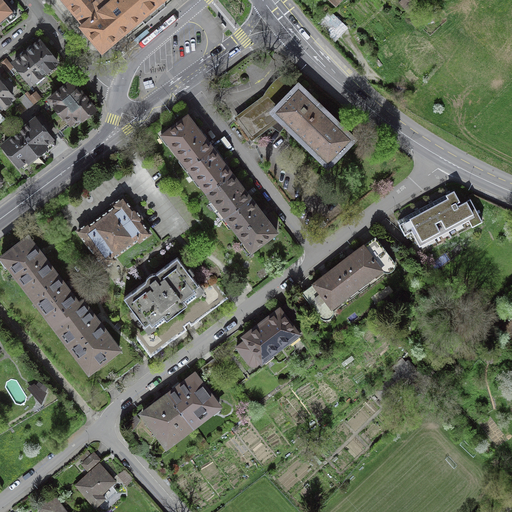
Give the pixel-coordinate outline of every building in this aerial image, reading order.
[(5,0),(0,0),(0,22),(6,17),(9,21),(17,16),(13,12),(14,11),(5,0)] [(63,0),(82,23),(81,24),(104,53),(130,32),(133,36),(146,26),(158,16),(177,0),(63,0)] [(410,15),(419,7),(412,0),(402,0),(399,3),(410,15)] [(338,25),(341,22),(330,12),(324,18),(335,28),(338,25)] [(27,52),(44,72),(46,71),(49,74),(56,68),(53,64),(56,62),(39,42),(30,49),(27,52)] [(41,74),(44,72),(27,52),(24,54),(14,62),(31,82),(34,80),(37,84),(44,78),(41,74)] [(13,67),(6,59),(4,61),(1,63),(7,71),(13,67)] [(328,163),(352,138),(298,86),(299,85),(286,73),(284,74),(281,75),(278,77),(276,79),(274,81),(272,83),(270,85),(268,87),(267,89),(266,91),(265,93),(264,95),(262,98),(248,109),(250,112),(239,121),(254,140),(271,128),(279,133),(286,123),(328,163)] [(0,107),(2,106),(5,110),(12,104),(9,100),(12,98),(0,82),(0,107)] [(71,82),(50,98),(57,106),(56,106),(64,116),(64,115),(71,123),(74,127),(85,118),(84,117),(94,108),(80,92),(75,87),(71,82)] [(31,96),(28,92),(26,94),(33,104),(41,98),(36,92),(34,94),(31,96)] [(33,104),(25,94),(22,97),(19,99),(27,109),(33,104)] [(19,105),(17,107),(21,113),(26,109),(22,103),(19,105)] [(163,134),(188,167),(213,148),(200,131),(188,115),(163,134)] [(19,132),(37,154),(44,148),(46,150),(46,151),(47,151),(48,151),(49,150),(54,146),(55,145),(55,144),(55,143),(51,139),(42,128),(35,119),(24,128),(16,118),(12,122),(19,132)] [(37,154),(19,132),(3,145),(10,153),(20,164),(23,168),(31,161),(30,159),(37,154)] [(188,167),(207,192),(232,173),(222,161),(213,148),(188,167)] [(207,192),(226,217),(251,198),(241,185),(232,173),(207,192)] [(448,230),(455,227),(457,230),(464,226),(462,223),(469,219),(472,226),(482,221),(470,199),(458,206),(456,202),(459,200),(454,191),(449,193),(433,202),(448,230)] [(78,230),(78,231),(104,266),(105,266),(114,259),(114,258),(113,256),(138,238),(139,240),(140,240),(149,233),(149,232),(140,220),(141,220),(141,219),(141,218),(141,217),(135,210),(135,209),(134,209),(133,209),(132,209),(123,197),(122,197),(113,204),(113,205),(114,206),(102,216),(90,225),(88,223),(87,223),(78,230)] [(251,198),(226,217),(225,217),(251,251),(277,232),(264,215),(251,198)] [(448,230),(433,202),(431,203),(419,209),(434,238),(441,234),(443,237),(450,234),(448,230)] [(436,241),(434,238),(419,209),(417,210),(398,220),(405,234),(412,230),(420,245),(427,241),(429,245),(436,241)] [(26,286),(29,291),(55,272),(43,256),(44,256),(42,254),(40,251),(40,252),(28,236),(2,256),(6,260),(8,259),(28,285),(26,286)] [(352,254),(339,264),(357,288),(381,269),(382,270),(383,271),(384,272),(385,272),(387,272),(388,272),(389,272),(390,272),(391,271),(392,270),(393,270),(394,269),(394,268),(395,267),(395,265),(395,264),(395,263),(394,262),(394,261),(393,260),(375,236),(352,254)] [(145,281),(124,297),(145,325),(147,327),(135,336),(150,357),(187,329),(180,321),(183,319),(185,317),(191,326),(228,298),(223,291),(219,287),(215,282),(203,291),(177,257),(156,273),(155,277),(150,281),(145,281)] [(357,288),(339,264),(326,274),(302,292),(320,316),(321,317),(322,318),(323,318),(324,319),(325,319),(326,319),(327,319),(329,319),(330,318),(331,317),(332,316),(332,315),(333,314),(333,313),(334,312),(333,311),(333,309),(333,308),(332,307),(357,288)] [(65,285),(55,272),(29,291),(36,299),(38,298),(49,312),(47,314),(53,322),(82,300),(82,299),(78,302),(68,289),(69,289),(67,287),(65,284),(65,285)] [(95,317),(82,300),(53,322),(55,321),(71,341),(69,343),(89,370),(119,347),(99,322),(99,321),(98,319),(96,316),(95,317)] [(299,315),(289,302),(286,304),(283,307),(293,320),(299,315)] [(262,323),(244,336),(247,339),(237,346),(239,349),(250,363),(251,364),(252,365),(253,365),(254,365),(255,364),(256,364),(297,333),(279,309),(262,323)] [(501,340),(485,354),(491,361),(507,347),(504,344),(501,340)] [(120,357),(130,370),(136,365),(143,360),(133,347),(120,357)] [(130,370),(120,357),(114,362),(124,374),(127,372),(130,370)] [(219,364),(215,358),(211,361),(207,364),(217,376),(224,370),(219,364)] [(397,372),(381,386),(385,390),(388,394),(415,369),(408,361),(406,363),(402,358),(393,367),(397,372)] [(124,374),(114,362),(95,377),(104,389),(114,382),(124,374)] [(174,389),(169,393),(190,422),(207,410),(209,413),(219,405),(195,374),(180,385),(180,384),(177,386),(174,389)] [(40,388),(34,383),(26,387),(41,404),(46,393),(45,391),(48,388),(43,384),(40,388)] [(174,435),(190,422),(169,393),(163,398),(162,397),(160,399),(157,402),(142,413),(167,445),(176,438),(174,435)] [(82,463),(88,469),(99,459),(97,456),(94,453),(82,463)] [(111,491),(107,487),(114,481),(107,473),(99,464),(77,484),(95,505),(111,491)] [(66,511),(54,497),(40,508),(43,511),(66,511)]
